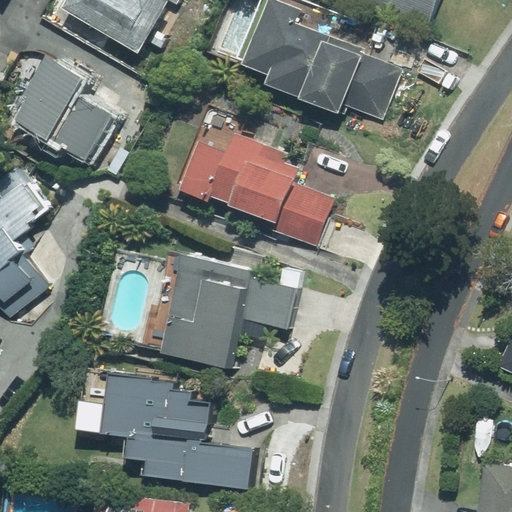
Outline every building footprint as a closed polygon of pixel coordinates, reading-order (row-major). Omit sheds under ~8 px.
[(178,0),(72,0),(68,7),(149,53),(178,0)] [(275,0),(248,65),(385,126),(409,68),(306,22),(312,8),(294,0),(275,0)] [(444,0),(362,0),(433,27),(444,0)] [(95,74),(55,51),(19,115),(94,158),(120,112),(85,92),(95,74)] [(210,138),(189,187),(322,246),(350,180),(245,134),(237,151),(210,138)] [(62,212),(35,176),(0,201),(0,282),(13,299),(45,276),(20,243),(62,212)] [(307,278),(186,251),(167,351),(235,367),(247,316),(296,328),(307,278)] [(153,474),(255,488),(260,450),(163,435),(165,422),(212,429),(220,384),(114,369),(107,432),(137,435),(135,455),(155,457),(153,474)] [(511,511),(511,463),(494,461),(487,511),(511,511)] [(193,511),(195,502),(108,490),(104,511),(193,511)]
